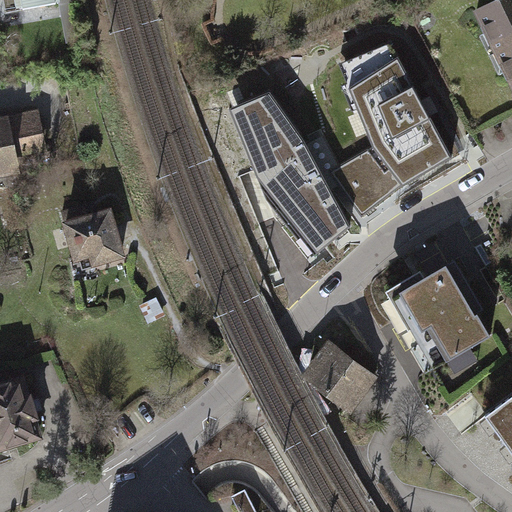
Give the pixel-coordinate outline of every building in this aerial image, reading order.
[(511,0),(491,0),(472,10),(511,88),(511,0)] [(392,47),(340,69),(372,149),(332,174),(362,218),(399,188),(404,193),(453,161),(435,112),(422,121),(392,47)] [(305,146),(271,96),(229,114),(256,182),(318,258),(352,231),(305,146)] [(36,112),(0,119),(0,178),(47,169),(36,112)] [(108,203),(61,216),(73,262),(120,250),(108,203)] [(442,262),(384,296),(429,373),(488,340),(442,262)] [(135,305),(144,323),(160,316),(152,297),(135,305)] [(381,377),(332,341),(305,378),(354,414),(381,377)] [(33,379),(0,388),(0,458),(52,444),(33,379)] [(511,397),(488,415),(511,448),(511,397)] [(226,496),(234,511),(252,511),(241,488),(226,496)]
